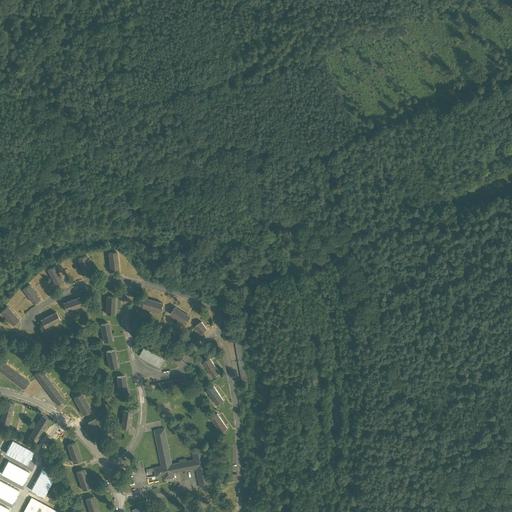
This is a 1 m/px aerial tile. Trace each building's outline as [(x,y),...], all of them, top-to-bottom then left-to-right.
[(117,250),(107,252),(109,270),(119,268),(117,250)] [(86,254),(77,256),(81,274),(90,272),(86,254)] [(47,267),(54,285),(63,282),(56,264),(47,267)] [(33,303),(40,298),(29,283),(22,289),(33,303)] [(115,314),(115,296),(107,296),(106,314),(115,314)] [(80,297),(62,302),(65,311),(82,306),(80,297)] [(144,297),(142,307),(161,312),(163,302),(144,297)] [(7,305),(0,311),(12,325),(19,319),(7,305)] [(185,323),(190,315),(175,305),(170,314),(185,323)] [(56,311),(40,319),(44,328),(60,319),(56,311)] [(200,334),(207,328),(202,321),(194,326),(200,334)] [(103,341),(112,340),(109,322),(100,324),(103,341)] [(246,378),(241,338),(235,339),(240,379),(246,378)] [(160,367),(165,358),(144,346),(139,355),(160,367)] [(105,351),(109,368),(118,366),(114,349),(105,351)] [(175,352),(170,358),(173,362),(179,356),(175,352)] [(203,361),(212,377),(220,372),(211,357),(203,361)] [(0,371),(23,388),(29,381),(0,359),(0,371)] [(64,399),(42,368),(34,374),(56,405),(64,399)] [(125,375),(116,376),(119,394),(128,392),(125,375)] [(213,384),(206,389),(217,404),(224,399),(213,384)] [(82,392),(74,396),(82,414),(91,410),(82,392)] [(5,401),(0,421),(0,426),(8,428),(14,403),(5,401)] [(129,428),(132,411),(124,409),(120,426),(129,428)] [(210,417),(219,430),(226,425),(218,412),(210,417)] [(38,441),(49,418),(41,414),(30,437),(38,441)] [(96,418),(88,422),(94,436),(103,432),(96,418)] [(202,448),(192,450),(194,460),(186,461),(186,459),(179,460),(179,463),(171,464),(164,428),(154,430),(162,466),(154,468),(156,476),(163,475),(164,479),(174,477),(173,473),(196,468),(200,487),(210,485),(202,448)] [(73,463),(82,460),(76,442),(67,444),(73,463)] [(22,456),(14,469),(56,496),(64,483),(22,456)] [(85,469),(76,472),(81,488),(90,485),(85,469)] [(0,492),(0,511),(19,511),(31,487),(8,476),(0,492)] [(99,511),(95,496),(86,499),(89,511),(99,511)] [(58,511),(59,511),(30,497),(23,511),(58,511)]
